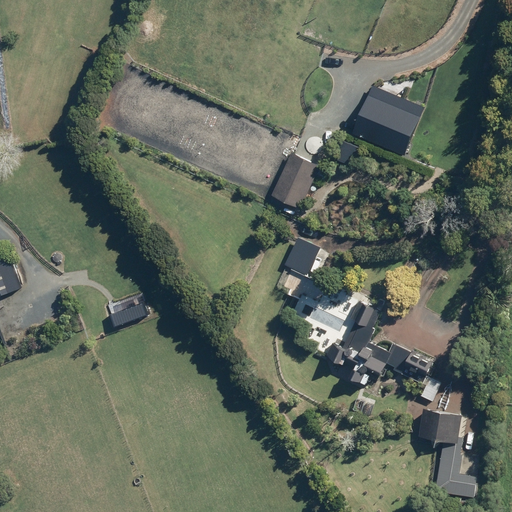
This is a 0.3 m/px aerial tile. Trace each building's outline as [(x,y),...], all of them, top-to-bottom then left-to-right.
[(378,85),(358,133),(410,155),(430,107),(378,85)] [(293,152),(273,194),(302,208),(322,166),(293,152)] [(9,256),(0,259),(0,295),(21,288),(9,256)] [(282,288),(319,306),(329,286),(292,268),(282,288)] [(348,356),(359,362),(352,377),(367,385),(372,376),(365,372),(368,366),(383,373),(388,363),(396,367),(395,369),(427,385),(422,396),(433,401),(443,383),(428,375),(436,359),(415,348),(413,353),(395,343),(390,352),(370,342),(376,329),(373,328),(382,312),(360,301),(351,318),(357,321),(345,346),(340,343),(338,346),(334,343),(327,356),(343,364),(348,356)] [(465,437),(460,436),(463,415),(426,408),(420,437),(446,442),(437,491),(475,498),(479,477),(460,474),(464,455),(461,455),(465,437)]
